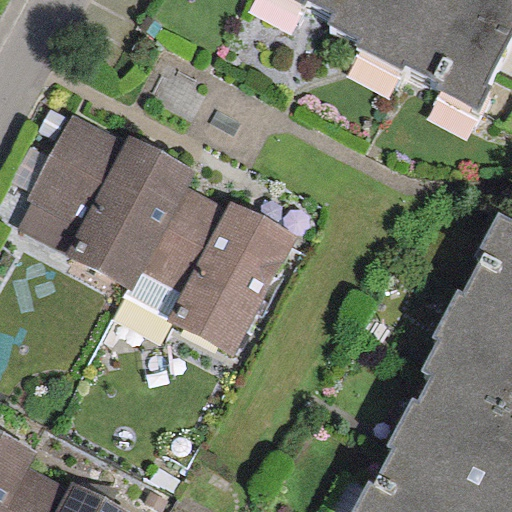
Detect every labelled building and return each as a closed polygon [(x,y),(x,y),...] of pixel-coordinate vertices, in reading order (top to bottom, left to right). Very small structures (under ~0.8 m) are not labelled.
[(511,0),(254,0),(472,112),(511,34),(511,0)] [(147,265),(193,182),(151,159),(74,116),(31,193),(83,222),(62,259),(129,297),(147,265)] [(225,361),(294,238),(259,219),(193,182),(147,265),(187,287),(165,327),(225,361)] [(353,511),(511,511),(511,234),(495,226),(353,511)] [(0,511),(8,511),(33,468),(39,455),(0,434),(0,511)] [(133,511),(100,494),(72,478),(68,487),(33,468),(8,511),(133,511)]
